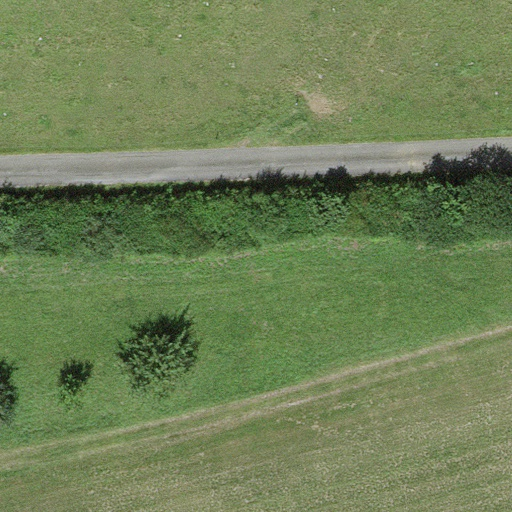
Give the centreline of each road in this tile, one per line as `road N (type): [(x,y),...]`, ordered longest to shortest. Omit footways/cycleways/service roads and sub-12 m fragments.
road 1 (track): [(0,470),(511,347)]
road 2 (track): [(511,152),(0,170)]
